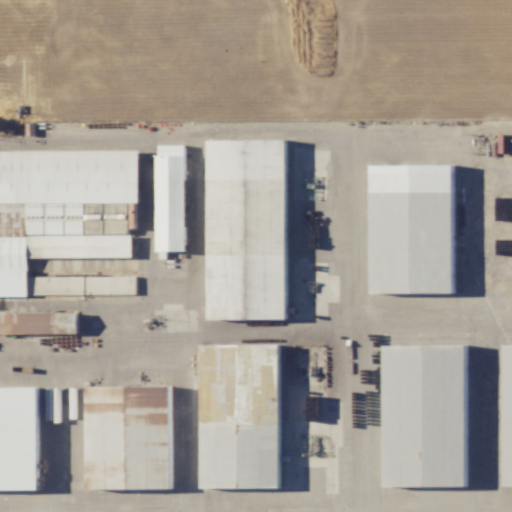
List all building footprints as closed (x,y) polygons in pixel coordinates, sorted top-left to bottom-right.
[(288,319),(287,140),(208,140),(210,320),(288,319)] [(187,145),(158,145),(158,251),(187,251),(187,145)] [(139,150),(0,151),(0,295),(136,294),(136,277),(29,277),(28,258),(133,257),(133,235),(85,235),(85,203),(140,203),(139,150)] [(454,165),(372,165),(373,294),(455,293),(454,165)] [(105,203),(86,203),(85,234),(104,234),(105,203)] [(79,312),(0,313),(0,334),(79,333),(79,312)] [(280,345),(202,345),(203,489),(282,488),(280,345)] [(467,345),(385,345),(386,487),(468,486),(467,345)] [(172,386),(88,387),(89,490),(173,489),(172,386)] [(0,489),(40,490),(40,388),(0,387),(0,489)]
